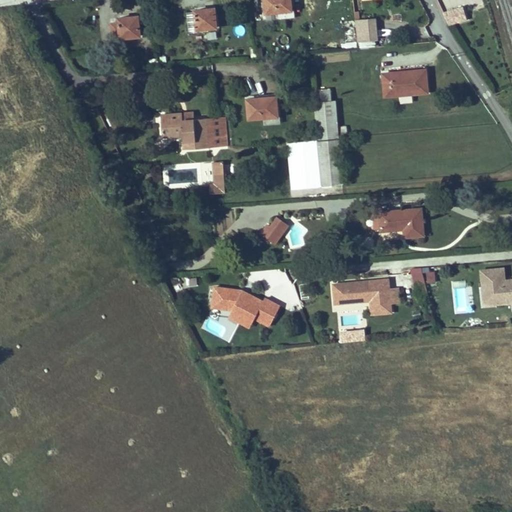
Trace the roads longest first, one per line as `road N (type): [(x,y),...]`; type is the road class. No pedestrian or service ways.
road 1 (unknown): [(75,75),(175,255),(201,261),(244,224)]
road 2 (unknown): [(34,0),(75,75),(233,65)]
road 3 (unknown): [(511,260),(308,275),(283,287)]
road 4 (residential): [(511,135),(427,0)]
